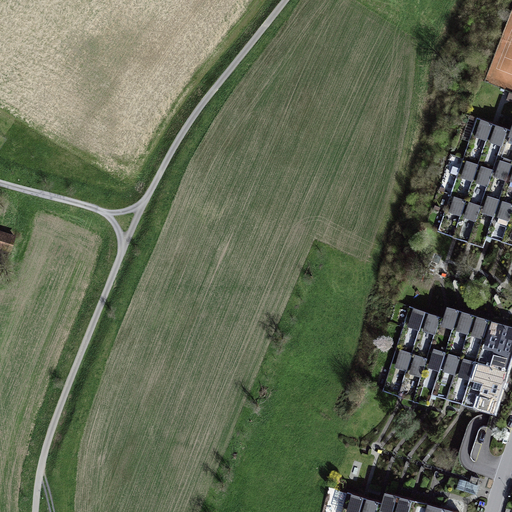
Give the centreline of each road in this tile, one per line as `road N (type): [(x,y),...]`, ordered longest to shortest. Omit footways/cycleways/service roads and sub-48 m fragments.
road 1 (unclassified): [(37,511),(51,442),(130,221)]
road 2 (unclassified): [(130,221),(281,0)]
road 3 (unclassified): [(130,221),(0,183)]
